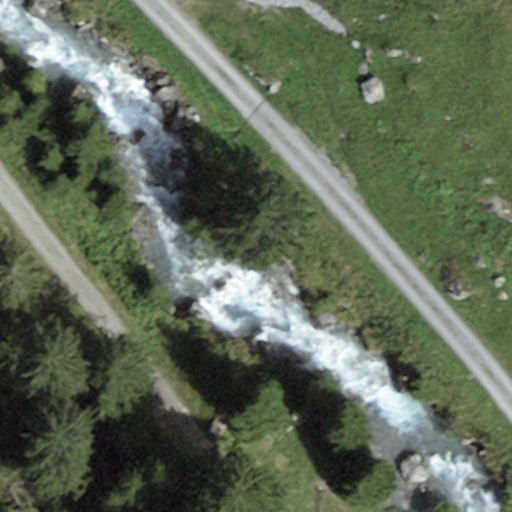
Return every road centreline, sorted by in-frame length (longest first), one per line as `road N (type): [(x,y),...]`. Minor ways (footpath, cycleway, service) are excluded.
road 1 (track): [(0,89),(339,511)]
road 2 (track): [(220,0),(404,179),(511,333)]
